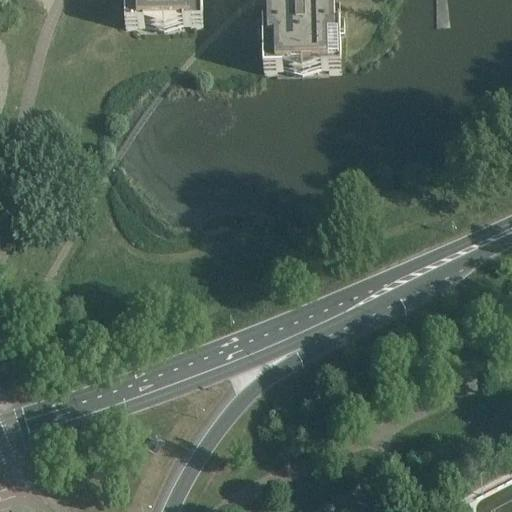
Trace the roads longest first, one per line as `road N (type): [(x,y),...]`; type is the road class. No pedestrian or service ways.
road 1 (secondary): [(0,441),(262,350),(400,283)]
road 2 (secondary): [(172,511),(246,402),(400,283)]
road 3 (secondary): [(400,283),(511,230)]
